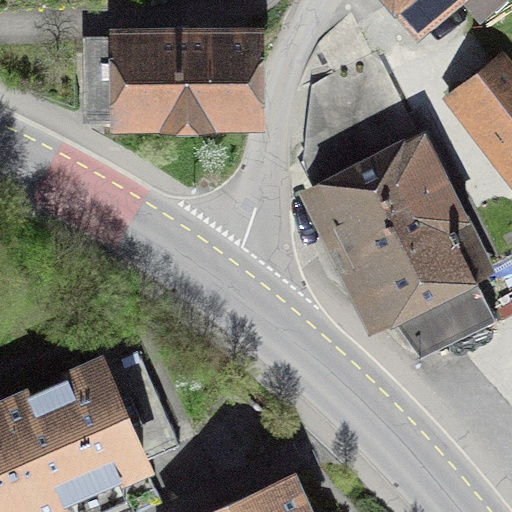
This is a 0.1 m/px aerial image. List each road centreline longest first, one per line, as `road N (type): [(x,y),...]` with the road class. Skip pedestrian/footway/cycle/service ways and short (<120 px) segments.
road 1 (primary): [(226,284),(335,376),(454,511)]
road 2 (residential): [(226,284),(255,207),(269,126),(316,0)]
road 3 (primary): [(0,151),(136,222),(226,284)]
